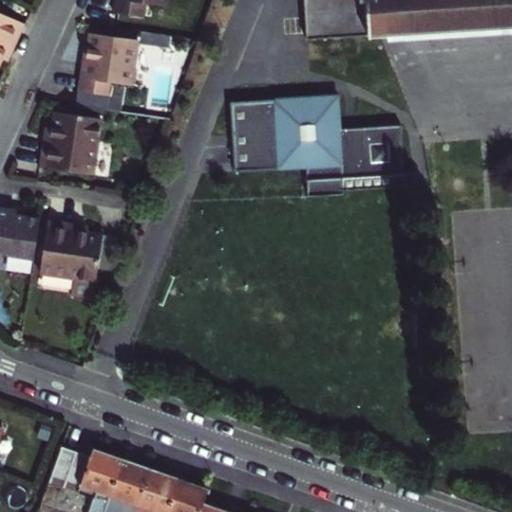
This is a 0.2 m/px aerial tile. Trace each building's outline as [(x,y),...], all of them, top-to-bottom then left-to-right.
[(178,0),(124,0),(122,12),(155,18),(158,2),(177,6),(178,0)] [(511,0),(318,0),(321,27),(511,16),(511,0)] [(23,43),(34,18),(0,3),(0,66),(3,68),(9,51),(14,39),(23,43)] [(153,37),(106,27),(100,58),(95,57),(94,64),(90,88),(121,93),(123,78),(145,83),(153,37)] [(14,39),(9,51),(18,55),(21,49),(23,43),(14,39)] [(247,91),(250,162),(325,159),(327,185),(362,184),(362,179),(425,177),(425,161),(422,161),(419,114),(355,117),(353,85),(247,91)] [(68,140),(60,138),(56,163),(110,172),(118,118),(73,110),(70,126),(68,140)] [(62,131),(60,138),(68,140),(70,126),(63,124),(62,131)] [(30,211),(31,207),(10,204),(3,246),(13,249),(14,251),(30,255),(32,258),(37,258),(40,256),(46,258),(52,216),(34,212),(30,211)] [(89,216),(62,212),(54,263),(109,273),(117,228),(99,224),(88,222),(89,216)] [(51,482),(78,492),(81,483),(97,489),(94,497),(88,511),(103,511),(105,508),(123,459),(93,448),(91,455),(80,451),(63,446),(51,482)] [(123,459),(105,508),(116,511),(117,511),(136,511),(140,503),(152,469),(137,464),(123,459)] [(152,469),(140,503),(166,511),(168,511),(179,479),(166,474),(152,469)] [(195,485),(179,479),(168,511),(200,511),(203,504),(207,489),(195,485)] [(81,483),(78,492),(94,497),(97,489),(81,483)] [(166,511),(140,503),(136,511),(166,511)]
